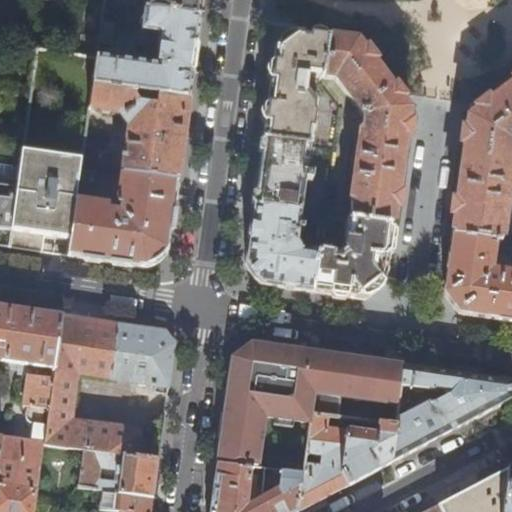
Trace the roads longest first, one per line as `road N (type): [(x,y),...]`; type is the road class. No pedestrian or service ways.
road 1 (residential): [(241,0),(205,309)]
road 2 (residential): [(438,114),(408,339)]
road 3 (residential): [(0,279),(205,309)]
road 4 (residential): [(205,309),(408,339)]
road 5 (residential): [(205,309),(182,511)]
road 6 (residential): [(361,511),(511,431)]
